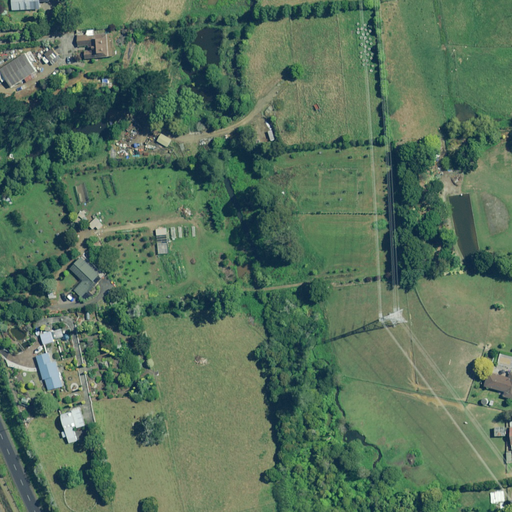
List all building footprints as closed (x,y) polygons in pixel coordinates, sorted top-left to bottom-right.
[(11,0),(12,11),(41,10),(40,0),(11,0)] [(86,35),(77,35),(77,46),(88,45),(88,51),(84,51),(84,59),(108,58),(108,48),(113,48),(112,34),(94,35),(86,35)] [(44,54),(50,62),(58,55),(52,48),(44,54)] [(36,71),(30,62),(33,60),(28,51),(24,54),(0,69),(0,79),(2,82),(5,80),(11,88),(24,79),(26,82),(35,76),(33,73),(36,71)] [(160,133),(156,141),(166,147),(170,139),(160,133)] [(258,133),(253,135),(257,147),(262,145),(258,133)] [(0,199),(1,203),(11,200),(8,193),(0,195),(0,199)] [(99,274),(82,256),(70,268),(82,281),(73,290),(83,299),(98,283),(97,282),(106,274),(103,271),(99,274)] [(61,329),(41,334),(43,345),(53,342),(53,340),(64,338),(61,329)] [(47,353),(36,356),(43,380),(45,380),(48,391),(63,387),(56,362),(50,363),(47,353)] [(488,372),(484,386),(504,392),(502,397),(511,399),(511,372),(509,372),(507,377),(488,372)] [(63,438),(67,437),(69,444),(77,442),(73,427),(76,426),(77,428),(85,425),(80,409),(61,414),(66,431),(61,433),(63,438)] [(505,427),(494,427),(494,436),(505,436),(505,427)]
